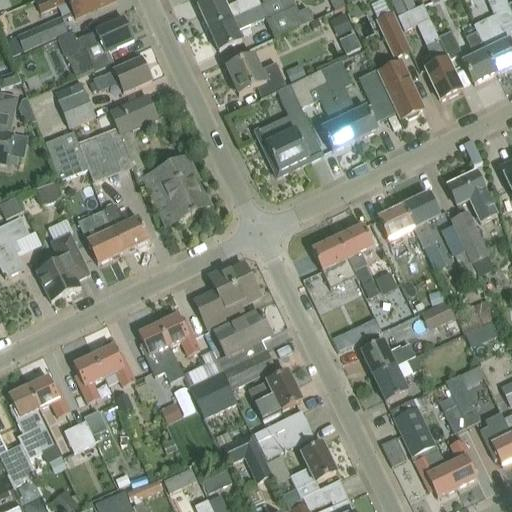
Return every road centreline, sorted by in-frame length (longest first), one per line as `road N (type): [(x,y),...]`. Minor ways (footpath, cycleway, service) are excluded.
road 1 (residential): [(393,511),(257,237)]
road 2 (residential): [(0,364),(257,237)]
road 3 (residential): [(257,237),(511,115)]
road 4 (residential): [(257,237),(150,0)]
